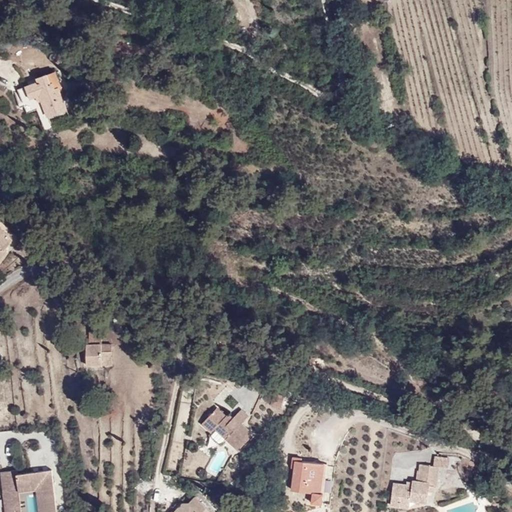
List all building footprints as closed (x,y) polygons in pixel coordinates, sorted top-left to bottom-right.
[(21,106),(34,102),(43,128),(50,126),(47,115),(69,108),(57,71),(14,85),(21,106)] [(0,268),(21,241),(2,222),(0,224),(0,268)] [(85,328),(89,366),(119,367),(117,339),(100,327),(85,328)] [(222,406),(205,424),(247,451),(260,435),(255,414),(246,407),(233,413),(222,406)] [(437,508),(455,459),(436,456),(434,468),(419,465),(415,483),(394,484),(394,506),(437,508)] [(332,466),(299,459),(294,489),(316,495),(314,501),(326,505),(332,466)] [(61,511),(59,470),(5,470),(8,511),(61,511)] [(215,511),(195,494),(177,511),(215,511)]
